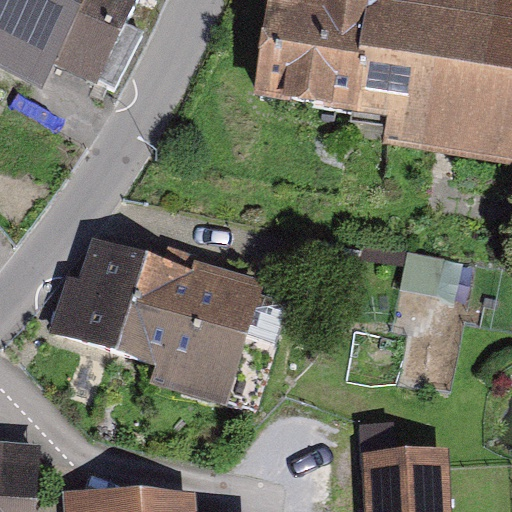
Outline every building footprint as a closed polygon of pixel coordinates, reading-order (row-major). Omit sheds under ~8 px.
[(129,31),(143,0),(0,0),(0,55),(48,79),(52,70),(99,95),(102,89),(116,96),(145,39),(129,31)] [(511,174),(511,0),(413,0),(411,13),(328,0),(323,0),(320,14),(268,6),(258,108),(389,129),(385,152),(511,174)] [(193,280),(96,246),(82,286),(70,282),(50,341),(157,379),(152,393),(229,415),(232,406),(260,414),(290,314),(263,305),(267,290),(196,268),(193,280)] [(38,511),(43,453),(0,449),(0,511),(38,511)] [(454,511),(451,458),(361,462),(365,511),(454,511)] [(197,511),(197,503),(65,500),(65,511),(197,511)]
